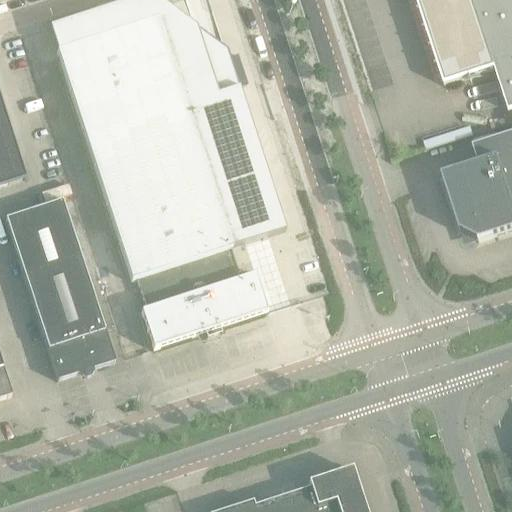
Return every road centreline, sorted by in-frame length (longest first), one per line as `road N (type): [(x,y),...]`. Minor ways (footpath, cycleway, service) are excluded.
road 1 (unclassified): [(379,354),(0,478)]
road 2 (unclassified): [(26,511),(390,392)]
road 3 (unclassified): [(263,0),(379,354)]
road 4 (unclassified): [(418,342),(307,0)]
road 5 (unclassified): [(473,511),(430,378)]
road 6 (unclassified): [(390,392),(430,511)]
